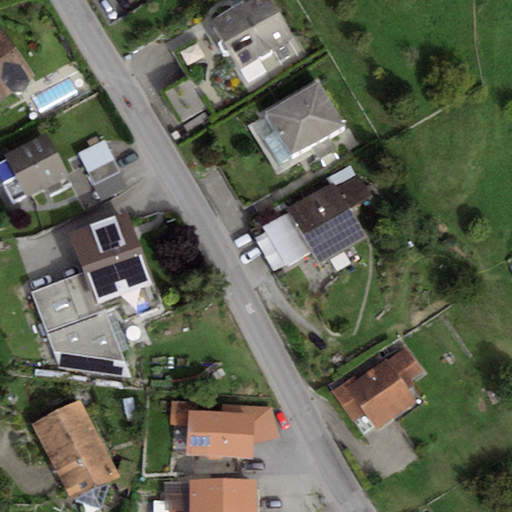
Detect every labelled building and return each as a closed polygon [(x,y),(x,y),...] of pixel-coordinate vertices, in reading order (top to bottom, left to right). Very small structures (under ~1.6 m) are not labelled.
[(266,0),(264,0),(207,33),(231,76),(291,43),(266,0)] [(0,25),(0,95),(33,72),(0,25)] [(316,91),(264,122),(290,166),(342,136),(316,91)] [(48,133),(3,154),(24,197),(68,176),(48,133)] [(106,150),(80,162),(100,204),(125,192),(106,150)] [(355,175),(284,213),(314,269),(359,244),(346,221),(372,206),(355,175)] [(121,226),(70,245),(95,311),(146,292),(121,226)] [(126,380),(100,318),(40,337),(57,375),(126,380)] [(404,349),(348,388),(376,428),(417,399),(407,386),(422,375),(404,349)] [(271,409),(189,403),(186,452),(250,457),(252,440),(276,434),(271,409)] [(81,406),(31,430),(68,506),(118,482),(81,406)] [(260,511),(260,481),(192,483),(192,511),(260,511)]
